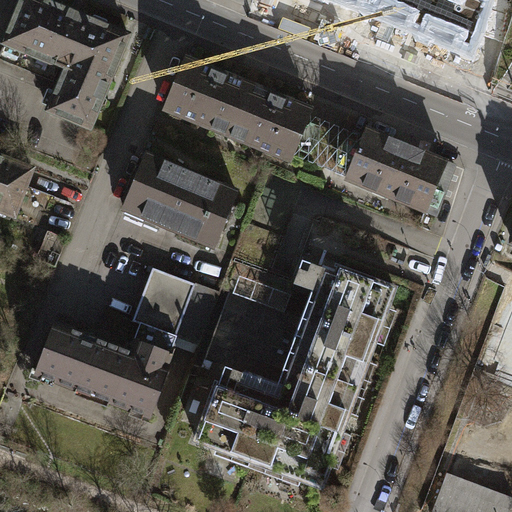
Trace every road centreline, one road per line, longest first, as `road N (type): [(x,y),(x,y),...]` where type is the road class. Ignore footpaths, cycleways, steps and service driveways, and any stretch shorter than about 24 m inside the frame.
road 1 (residential): [(502,139),(361,511)]
road 2 (tertiary): [(157,0),(502,139)]
road 3 (track): [(145,511),(0,457)]
